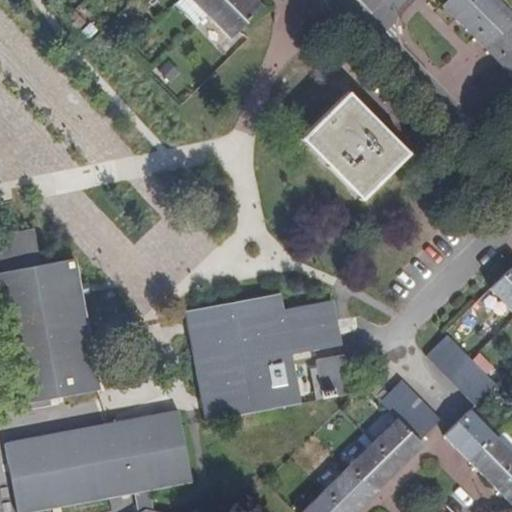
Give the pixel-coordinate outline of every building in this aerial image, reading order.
[(207,16),(222,0),(178,0),(174,5),(196,27),(207,16)] [(238,30),(262,7),(254,0),(222,0),(207,16),(229,39),(238,30)] [(511,25),(511,12),(499,0),(447,0),(442,5),(486,50),(511,25)] [(209,21),(200,29),(219,50),(228,42),(209,21)] [(511,25),(486,50),(511,76),(511,25)] [(408,155),(347,96),(302,138),(363,199),(408,155)] [(0,322),(16,405),(97,390),(74,259),(40,264),(34,231),(0,237),(0,322)] [(511,267),(489,289),(511,311),(511,267)] [(282,308),(279,295),(185,312),(205,421),(311,401),(305,371),(304,365),(292,367),(291,356),(341,347),(332,300),(282,308)] [(474,405),(495,384),(469,358),(446,335),(425,356),(474,405)] [(316,369),(321,399),(349,394),(342,354),(314,359),(316,369)] [(321,399),(316,369),(305,371),(311,401),(321,399)] [(384,390),(372,377),(363,386),(376,399),(384,390)] [(440,421),(401,380),(379,402),(396,420),(418,442),(440,421)] [(495,436),(469,410),(443,436),(469,462),(495,436)] [(3,444),(15,511),(33,511),(135,494),(137,511),(152,511),(149,491),(190,484),(178,412),(109,423),(3,444)] [(422,446),(418,442),(396,420),(372,444),(398,470),(422,446)] [(495,488),(511,471),(511,452),(495,436),(469,462),(495,488)] [(398,470),(372,444),(347,468),(373,495),(398,470)] [(341,511),(354,511),(373,495),(347,468),(323,492),(341,511)] [(511,504),(511,471),(495,488),(511,504)] [(341,511),(323,492),(303,511),(341,511)]
